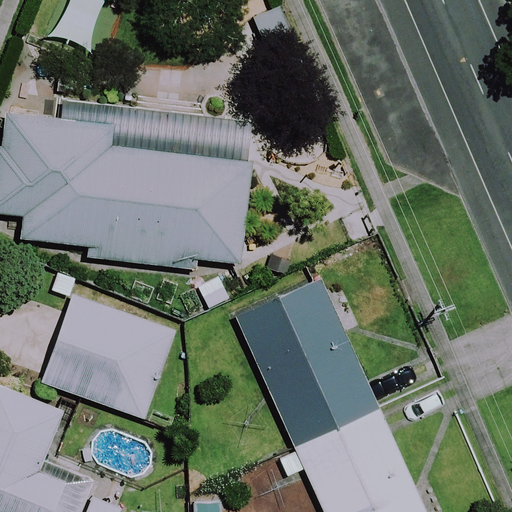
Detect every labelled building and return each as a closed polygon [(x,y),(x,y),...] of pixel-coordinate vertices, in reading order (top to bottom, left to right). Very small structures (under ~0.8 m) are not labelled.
[(119,0),(73,0),(62,38),(104,51),(119,0)] [(287,8),(254,17),(264,55),(297,47),(287,8)] [(250,146),(0,120),(0,235),(239,259),(250,146)] [(342,138),(282,127),(275,165),(335,176),(342,138)] [(427,511),(323,279),(236,318),(296,450),(278,459),(287,479),(306,471),(324,511),(427,511)] [(180,331),(78,293),(45,383),(147,421),(180,331)] [(0,511),(84,511),(96,484),(43,462),(62,414),(0,389),(0,511)]
